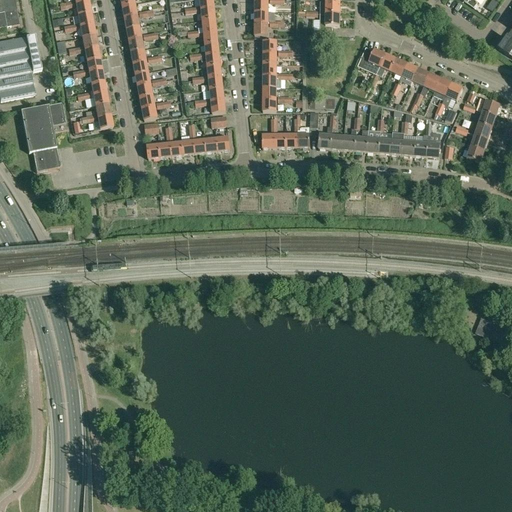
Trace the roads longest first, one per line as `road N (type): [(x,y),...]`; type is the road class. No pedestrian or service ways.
road 1 (primary): [(73,511),(66,356),(26,229),(0,184)]
road 2 (residential): [(244,170),(309,168),(484,187),(495,181),(511,135)]
road 3 (primary): [(0,232),(46,348),(60,451),(57,511)]
road 4 (residential): [(139,182),(107,0)]
road 5 (residential): [(511,94),(375,33),(363,0)]
road 6 (residential): [(244,170),(229,0)]
